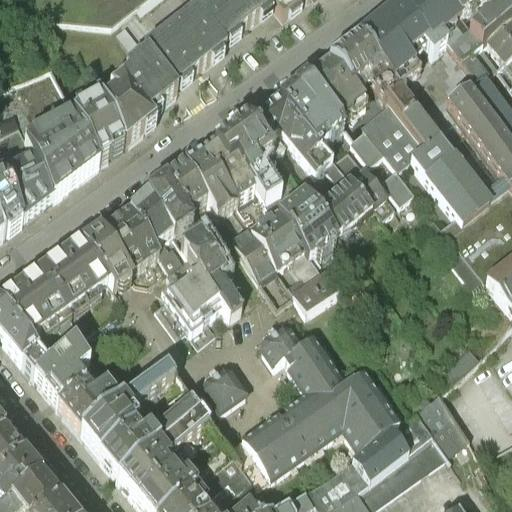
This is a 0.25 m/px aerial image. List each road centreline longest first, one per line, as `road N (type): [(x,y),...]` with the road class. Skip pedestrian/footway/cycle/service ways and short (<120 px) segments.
road 1 (residential): [(373,0),(0,275)]
road 2 (residential): [(102,511),(0,387)]
